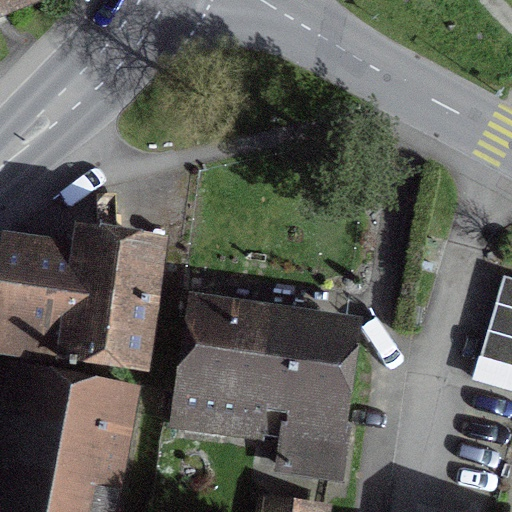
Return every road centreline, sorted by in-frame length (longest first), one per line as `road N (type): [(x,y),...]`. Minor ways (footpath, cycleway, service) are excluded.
road 1 (tertiary): [(262,0),(511,146)]
road 2 (secondary): [(0,165),(100,69),(153,0)]
